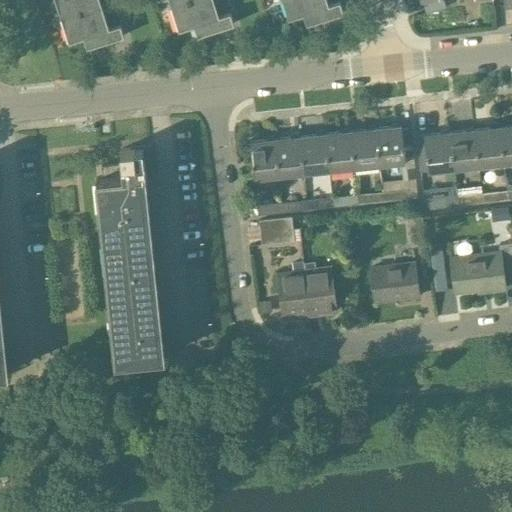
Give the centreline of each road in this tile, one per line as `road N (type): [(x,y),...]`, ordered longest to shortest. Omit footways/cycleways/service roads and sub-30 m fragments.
road 1 (residential): [(511,320),(286,350),(255,337),(239,302),(214,87)]
road 2 (residential): [(0,110),(214,87)]
road 3 (residential): [(214,87),(392,68)]
road 4 (residential): [(392,68),(511,56)]
